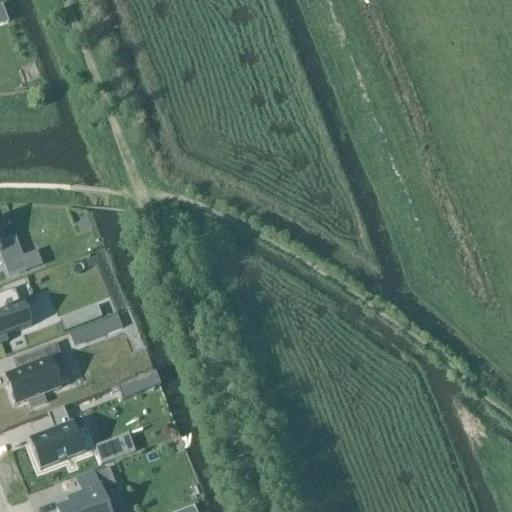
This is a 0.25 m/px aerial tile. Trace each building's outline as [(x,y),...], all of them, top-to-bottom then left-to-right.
[(0,244),(0,257),(8,278),(25,271),(13,239),(0,244)] [(0,347),(7,345),(5,339),(30,329),(22,307),(20,308),(14,291),(0,296),(0,347)] [(78,317),(60,324),(64,335),(82,329),(78,317)] [(98,327),(81,333),(86,346),(103,340),(98,327)] [(19,374),(3,381),(14,409),(26,404),(29,412),(44,406),(41,398),(58,392),(48,365),(60,360),(55,346),(14,362),(19,374)] [(155,378),(118,392),(123,404),(160,390),(155,378)] [(54,437),(29,446),(39,473),(81,457),(71,430),(70,431),(65,419),(49,425),(54,437)] [(134,456),(128,439),(94,452),(100,468),(134,456)] [(68,510),(62,511),(105,511),(99,495),(115,489),(108,471),(76,483),(82,499),(66,505),(68,510)]
